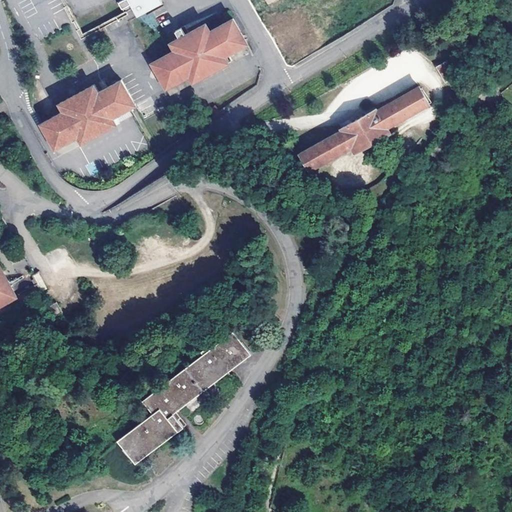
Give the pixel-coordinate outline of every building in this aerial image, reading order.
[(160,0),(125,0),(136,18),(162,4),(160,0)] [(158,81),(164,93),(188,80),(191,87),(206,79),(229,66),(225,59),(248,47),(233,19),(224,23),(214,29),(210,31),(206,24),(175,41),(168,45),(172,52),(149,64),(158,81)] [(456,75),(448,59),(437,65),(446,81),(456,75)] [(78,143),(80,147),(117,126),(114,120),(120,117),(137,108),(121,80),(106,89),(98,93),(94,86),(57,106),(59,109),(62,114),(40,126),(54,153),(77,141),(78,143)] [(387,127),(430,103),(419,85),(377,109),(376,108),(353,122),(341,128),(342,129),(300,153),(300,154),(292,159),(297,165),(304,161),(310,171),(352,147),(355,153),(390,133),(387,127)] [(464,136),(463,135),(456,145),(464,151),(466,149),(472,142),(476,145),(480,140),(468,131),(464,136)] [(438,176),(441,179),(467,197),(489,168),(469,152),(454,172),(441,164),(436,170),(432,167),(427,174),(428,175),(425,178),(427,181),(413,200),(418,203),(421,201),(426,204),(431,199),(428,196),(425,194),(438,176)] [(428,196),(441,179),(438,176),(425,194),(428,196)] [(36,295),(43,291),(39,285),(17,297),(0,264),(0,317),(37,297),(36,295)] [(51,302),(45,291),(40,294),(46,305),(51,302)] [(57,302),(47,307),(53,318),(63,312),(57,302)] [(130,467),(174,432),(166,422),(250,354),(229,328),(145,395),(157,410),(113,445),(130,467)] [(505,417),(498,415),(494,426),(502,429),(505,417)]
